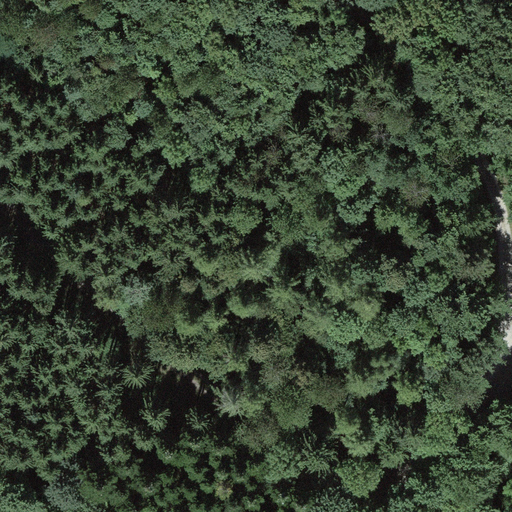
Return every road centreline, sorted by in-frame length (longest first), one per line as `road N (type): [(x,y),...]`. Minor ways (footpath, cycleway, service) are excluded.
road 1 (track): [(423,464),(364,498),(280,466),(0,205)]
road 2 (track): [(345,0),(408,58),(483,163),(509,280),(503,362),(511,361)]
road 3 (track): [(407,511),(423,464),(511,350)]
